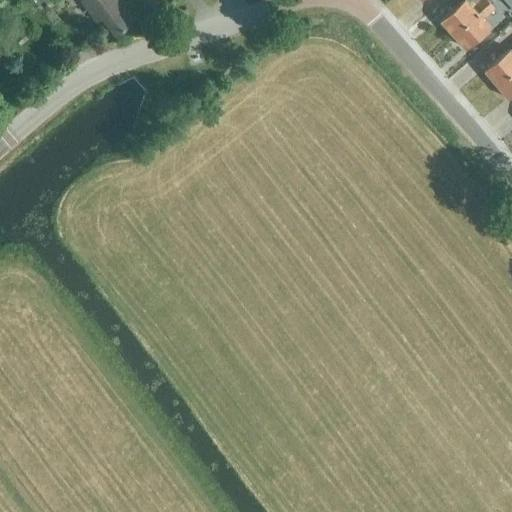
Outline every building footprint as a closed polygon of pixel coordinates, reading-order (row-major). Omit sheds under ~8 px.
[(54,0),(79,0),(80,1),(96,22),(101,18),(115,35),(136,19),(121,0),(52,0),(53,1),(54,0)] [(462,0),(440,20),(452,35),(489,2),(486,0),(479,0),(472,7),(465,0),(462,0)] [(489,2),(452,35),(465,49),(490,27),(482,19),(494,8),(489,2)] [(234,47),(250,39),(245,30),(229,38),(234,47)] [(506,51),(483,70),(495,85),(511,70),(511,45),(509,48),(509,49),(508,49),(506,51)] [(511,70),(495,85),(508,99),(511,95),(511,70)]
